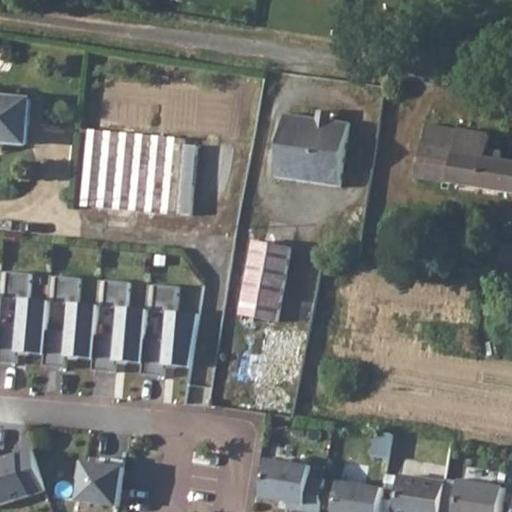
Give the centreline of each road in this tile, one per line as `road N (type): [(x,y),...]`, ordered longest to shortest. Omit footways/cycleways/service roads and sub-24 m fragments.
road 1 (unclassified): [(0,10),(343,60)]
road 2 (residential): [(178,427),(0,412)]
road 3 (residential): [(230,511),(242,446),(234,432),(178,427)]
